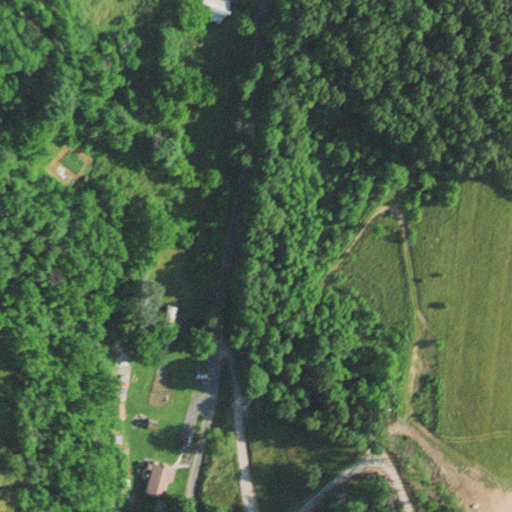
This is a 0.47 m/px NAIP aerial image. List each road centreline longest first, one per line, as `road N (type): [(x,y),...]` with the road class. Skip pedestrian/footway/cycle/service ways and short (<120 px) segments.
road 1 (track): [(511,482),(418,441),(401,424),(417,341),(415,297),(404,218),(388,209),(366,216),(277,364),(227,406),(209,408)]
road 2 (tertiary): [(188,511),(257,107),(266,0)]
